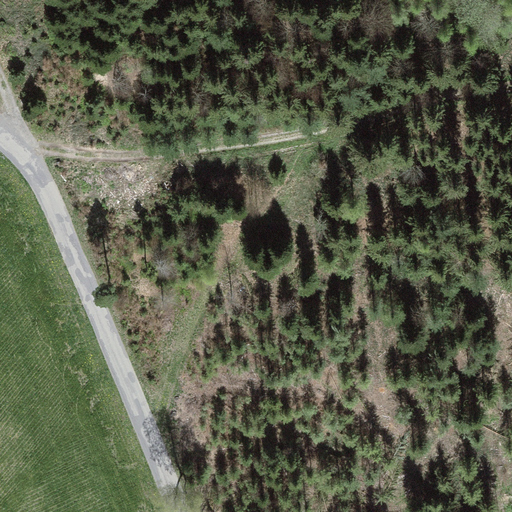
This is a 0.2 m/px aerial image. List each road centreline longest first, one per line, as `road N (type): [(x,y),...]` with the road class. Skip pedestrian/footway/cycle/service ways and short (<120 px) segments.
road 1 (track): [(0,65),(29,154),(172,159),(511,95)]
road 2 (unclassified): [(29,154),(175,511)]
